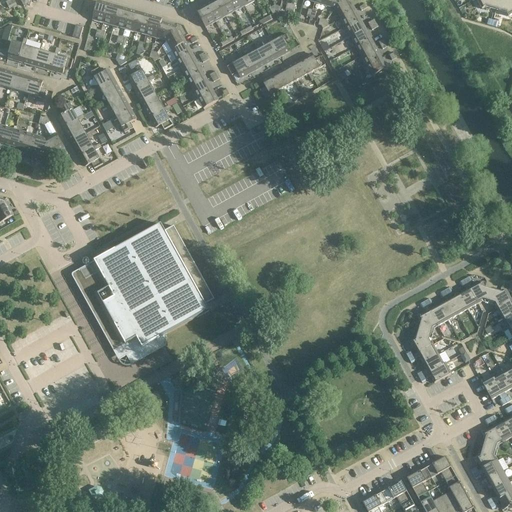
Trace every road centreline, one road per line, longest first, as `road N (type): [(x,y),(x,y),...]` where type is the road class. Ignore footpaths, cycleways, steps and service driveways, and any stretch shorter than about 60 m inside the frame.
road 1 (residential): [(281,511),(331,486),(346,490),(483,417)]
road 2 (unclassified): [(33,230),(57,268),(180,199),(165,174)]
road 3 (residential): [(150,150),(238,100),(189,10)]
road 4 (residential): [(1,511),(27,406),(0,348)]
